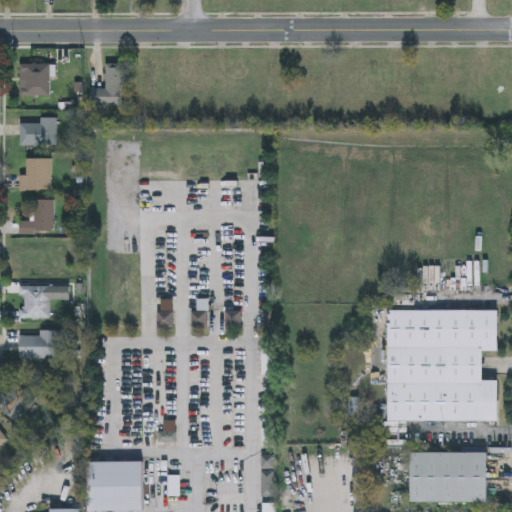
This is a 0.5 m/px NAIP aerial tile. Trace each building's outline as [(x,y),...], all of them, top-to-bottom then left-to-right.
[(51,64),(51,96),(21,96),(21,64),(51,64)] [(122,64),(122,105),(92,105),(92,89),(106,89),(106,64),(122,64)] [(57,118),(57,146),(21,146),(21,124),(41,124),(41,118),(57,118)] [(52,190),(20,190),(20,175),(27,175),(27,159),(52,159),(52,190)] [(54,200),(54,234),(20,234),(20,220),(32,220),(32,200),(54,200)] [(50,318),(21,318),(21,286),(70,286),(70,300),(50,300),(50,318)] [(172,327),(160,327),(160,300),(172,300),(172,327)] [(498,421),(388,420),(388,310),(497,310),(497,351),(482,351),(482,380),(498,380),(498,421)] [(192,326),(192,311),(206,311),(206,326),(192,326)] [(240,327),(225,327),(225,311),(240,311),(240,327)] [(57,359),(21,359),(21,331),(57,331),(57,359)] [(273,349),(273,374),(261,374),(261,349),(273,349)] [(36,401),(14,421),(0,405),(0,401),(20,384),(36,401)] [(0,429),(8,438),(0,445),(0,429)] [(487,502),(410,502),(410,452),(487,452),(487,502)] [(274,496),(262,496),(261,455),(274,455),(274,496)] [(89,510),(89,461),(143,461),(143,510),(89,510)]
